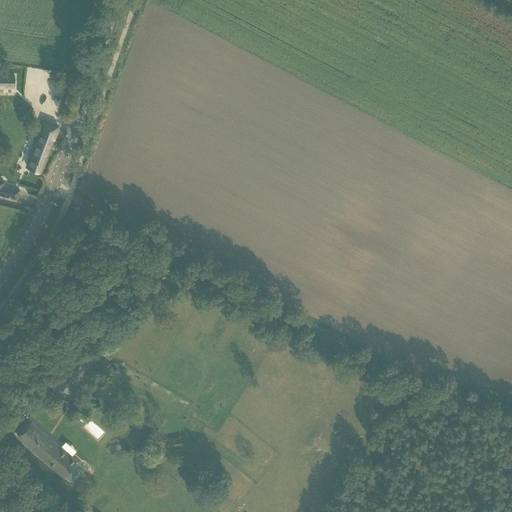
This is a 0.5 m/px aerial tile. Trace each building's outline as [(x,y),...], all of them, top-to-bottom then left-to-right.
[(0,75),(0,87),(14,88),(14,76),(0,75)] [(55,75),(53,80),(68,85),(70,79),(55,75)] [(59,127),(49,124),(43,121),(27,159),(31,160),(28,168),(39,173),(42,164),(43,165),(59,127)] [(0,195),(15,199),(16,195),(18,189),(2,185),(3,181),(0,180),(0,195)] [(99,231),(93,226),(85,236),(91,241),(99,231)] [(54,385),(63,390),(72,395),(90,364),(96,367),(101,359),(87,350),(86,350),(78,346),(73,353),(54,385)] [(31,422),(18,437),(63,476),(64,477),(70,482),(84,467),(77,462),(77,461),(60,447),(54,442),(39,428),(31,422)] [(165,438),(167,451),(183,449),(181,436),(165,438)]
